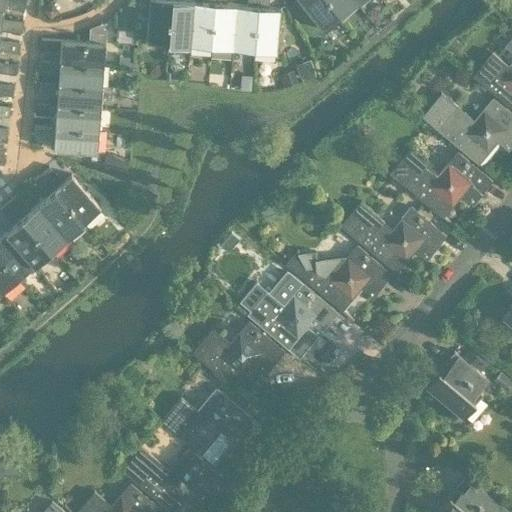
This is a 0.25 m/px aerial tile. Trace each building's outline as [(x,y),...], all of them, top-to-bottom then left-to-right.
[(0,0),(0,5),(4,6),(4,7),(24,10),(25,0),(0,0)] [(168,42),(171,0),(148,0),(146,40),(168,42)] [(171,0),(168,42),(189,44),(193,0),(171,0)] [(211,45),(214,0),(203,0),(204,0),(197,0),(193,0),(189,44),(211,45)] [(225,2),(225,0),(214,0),(211,45),(232,47),(236,3),(225,2)] [(254,49),(258,0),(247,0),(247,4),(236,3),(232,47),(254,49)] [(268,6),(268,0),(258,0),(254,49),(276,51),(280,7),(268,6)] [(299,0),(296,0),(289,6),(297,16),(306,8),(299,0)] [(323,29),(340,15),(327,0),(299,0),(306,8),(323,29)] [(355,0),(327,0),(340,15),(357,2),(355,0)] [(499,10),(506,3),(502,0),(493,0),(491,3),(499,10)] [(51,1),(42,9),(49,18),(54,15),(55,6),(51,1)] [(2,17),(4,7),(4,6),(0,5),(0,27),(1,27),(1,28),(21,31),(22,20),(2,17)] [(108,26),(95,25),(91,25),(90,41),(61,39),(40,38),(40,49),(60,50),(59,61),(103,64),(105,42),(107,42),(108,26)] [(0,38),(0,31),(1,28),(1,27),(0,27),(0,49),(18,52),(19,41),(0,38)] [(511,37),(506,45),(511,50),(511,61),(509,65),(492,51),(472,74),(511,107),(511,37)] [(453,52),(460,44),(453,38),(446,46),(453,52)] [(59,61),(39,59),(38,70),(58,72),(58,82),(58,83),(102,86),(103,64),(59,61)] [(0,60),(0,71),(15,74),(16,63),(0,60)] [(279,77),(283,87),(297,81),(293,72),(279,77)] [(58,83),(58,82),(37,81),(37,92),(57,93),(56,104),(100,107),(102,86),(58,83)] [(0,82),(0,93),(11,95),(13,84),(0,82)] [(474,119),(456,104),(440,91),(421,115),(477,162),(496,139),(508,149),(511,143),(511,112),(493,96),(474,119)] [(56,104),(36,102),(35,113),(55,115),(55,125),(55,126),(99,129),(100,107),(56,104)] [(0,115),(8,116),(10,106),(0,104),(0,115)] [(55,126),(55,125),(34,124),(34,135),(54,136),(53,148),(97,151),(99,129),(55,126)] [(341,140),(340,148),(348,149),(349,140),(341,140)] [(457,150),(438,173),(409,148),(389,171),(441,216),(460,193),(472,203),(492,180),(457,150)] [(118,155),(114,166),(125,170),(126,170),(129,158),(118,155)] [(71,173),(62,181),(49,165),(40,172),(83,221),(100,206),(71,173)] [(67,235),(83,221),(40,172),(32,179),(46,195),(38,202),(67,235)] [(38,202),(29,209),(16,193),(8,200),(50,249),(67,235),(38,202)] [(34,263),(50,249),(8,200),(0,207),(13,223),(5,230),(34,263)] [(411,205),(392,228),(359,201),(340,224),(395,271),(414,248),(426,258),(445,235),(411,205)] [(5,230),(0,234),(0,257),(18,277),(34,263),(5,230)] [(231,231),(220,244),(227,251),(238,237),(231,231)] [(372,296),(391,273),(357,244),(346,256),(316,259),(315,250),(299,252),(299,247),(297,248),(285,262),(341,309),(360,286),(372,296)] [(0,289),(1,291),(18,277),(0,257),(0,289)] [(256,281),(239,301),(249,310),(247,313),(287,347),(299,357),(318,334),(337,311),(303,282),(285,267),(266,290),(256,281)] [(224,268),(217,276),(227,285),(234,277),(224,268)] [(511,302),(501,315),(511,323),(511,302)] [(175,338),(183,329),(170,318),(162,328),(175,338)] [(264,372),(283,349),(248,320),(230,342),(212,328),(193,351),(233,385),(252,363),(264,372)] [(466,349),(461,356),(479,371),(485,364),(466,349)] [(478,389),(487,378),(479,371),(461,356),(454,350),(425,384),(463,416),(482,392),(478,389)] [(511,380),(500,371),(494,378),(506,387),(511,380)] [(115,379),(127,390),(134,382),(121,372),(115,379)] [(213,463),(252,416),(217,387),(198,410),(181,395),(161,419),(213,463)] [(86,431),(94,440),(100,434),(92,425),(86,431)] [(188,447),(169,469),(141,445),(121,469),(172,511),(191,490),(203,499),(223,476),(188,447)] [(17,474),(15,448),(0,449),(0,474),(0,475),(17,474)] [(465,474),(437,508),(441,511),(510,511),(499,502),(465,474)] [(485,477),(479,484),(489,492),(494,485),(485,477)] [(164,511),(165,511),(130,482),(111,504),(94,490),(75,511),(164,511)] [(65,511),(51,500),(40,511),(65,511)]
